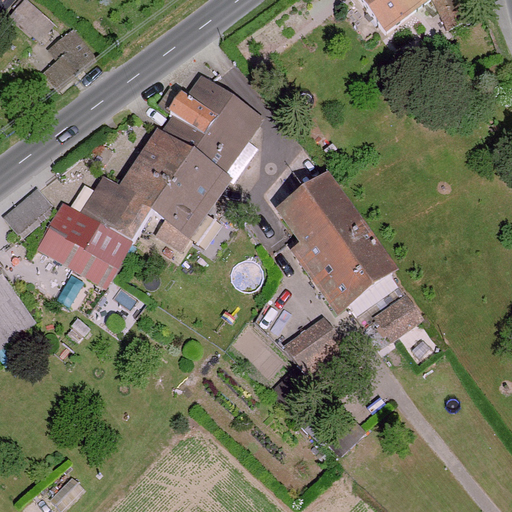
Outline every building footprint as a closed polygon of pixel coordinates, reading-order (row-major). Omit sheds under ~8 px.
[(350,0),(385,46),(441,3),(445,0),(350,0)] [(475,30),(458,0),(445,0),(441,3),(460,39),(475,30)] [(43,53),(60,41),(22,2),(4,18),(43,53)] [(75,82),(95,70),(68,35),(60,41),(43,53),(49,61),(36,73),(52,95),(75,82)] [(155,114),(165,122),(197,141),(235,162),(259,129),(188,86),(179,103),(166,96),(161,104),(155,114)] [(145,151),(118,191),(152,212),(197,141),(165,122),(145,151)] [(213,198),(235,162),(197,141),(152,212),(189,237),(213,198)] [(33,195),(0,222),(0,234),(98,298),(152,212),(118,191),(96,178),(74,218),(33,195)] [(418,321),(320,178),(264,210),(338,316),(350,334),(373,322),(387,341),(418,321)] [(0,352),(33,331),(0,287),(0,352)] [(346,358),(322,319),(279,348),(303,384),(346,358)]
